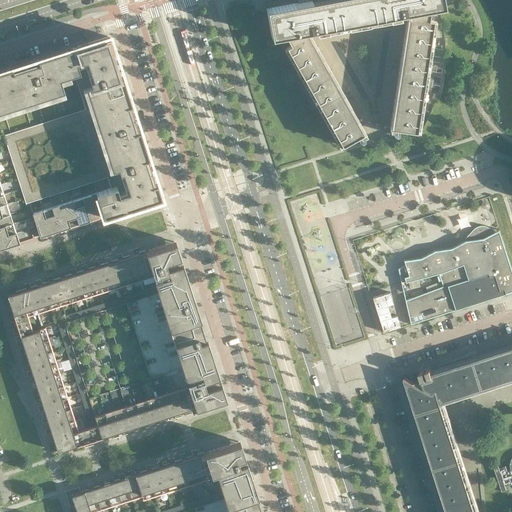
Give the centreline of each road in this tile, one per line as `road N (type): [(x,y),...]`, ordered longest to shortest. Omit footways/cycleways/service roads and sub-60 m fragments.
road 1 (residential): [(378,358),(334,223),(494,173),(511,195)]
road 2 (secondary): [(217,207),(311,511)]
road 3 (unclassified): [(181,218),(274,511)]
road 4 (secondary): [(151,0),(217,207)]
road 5 (secondary): [(254,195),(188,0)]
road 6 (unclassified): [(118,23),(181,218)]
road 7 (secondary): [(313,378),(254,195)]
road 8 (residential): [(420,511),(372,360)]
road 9 (residential): [(511,315),(378,358)]
road 10 (secondary): [(355,511),(313,378)]
